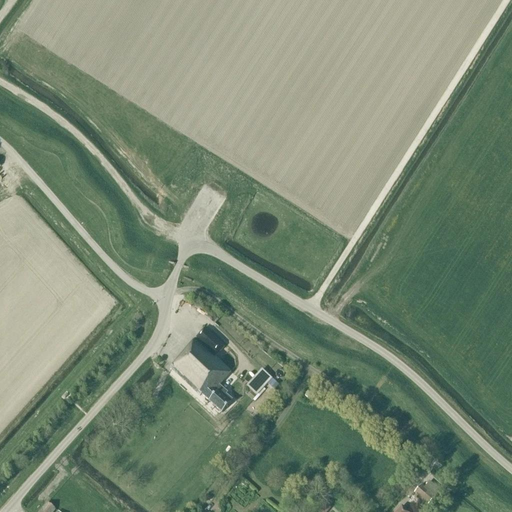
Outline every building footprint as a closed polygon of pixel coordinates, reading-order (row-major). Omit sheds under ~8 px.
[(202,395),(221,413),(232,402),(226,396),(227,394),(219,386),(231,373),(214,358),(224,348),(205,330),(170,369),(200,397),(202,395)] [(246,387),(256,396),(272,380),(262,370),(246,387)] [(425,487),(436,496),(441,491),(430,481),(425,487)] [(414,494),(428,506),(435,498),(421,486),(414,494)] [(39,511),(53,511),(55,510),(47,503),(39,511)]
